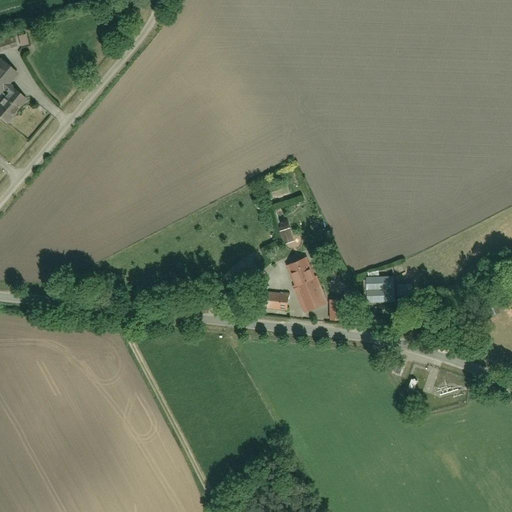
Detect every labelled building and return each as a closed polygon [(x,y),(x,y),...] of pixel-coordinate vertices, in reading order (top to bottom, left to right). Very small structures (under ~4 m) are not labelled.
[(0,53),(18,48),(15,36),(0,40),(0,53)] [(0,91),(5,95),(0,101),(0,120),(7,126),(26,99),(5,84),(13,73),(0,63),(0,91)] [(279,229),(283,244),(295,240),(291,226),(279,229)] [(264,254),(269,266),(282,261),(277,249),(264,254)] [(309,258),(287,266),(304,311),(326,302),(309,258)] [(371,277),(371,292),(394,292),(394,277),(371,277)] [(262,292),(260,309),(287,312),(289,295),(262,292)] [(328,300),(327,320),(345,321),(345,301),(328,300)]
